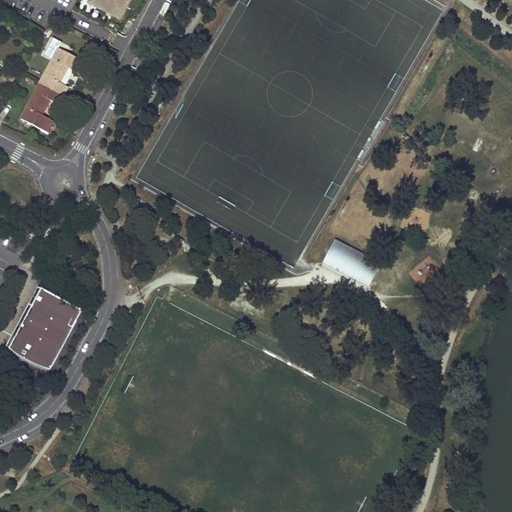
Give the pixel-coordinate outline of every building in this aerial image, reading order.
[(90,0),(88,4),(96,8),(111,17),(118,20),(122,14),(120,13),(125,5),(127,6),(129,0),(90,0)] [(83,63),(57,48),(38,83),(59,95),(63,86),(57,83),(64,68),(78,75),(83,63)] [(48,100),(54,103),(59,95),(38,83),(19,119),(45,134),(51,122),(39,115),(48,100)] [(324,262),(367,284),(377,264),(334,242),(324,262)] [(49,371),(81,311),(36,288),(18,323),(20,324),(13,339),(10,337),(5,347),(8,348),(7,349),(12,353),(19,358),(25,361),(29,364),(34,366),(41,369),(49,371)] [(18,323),(10,337),(13,339),(20,324),(18,323)]
